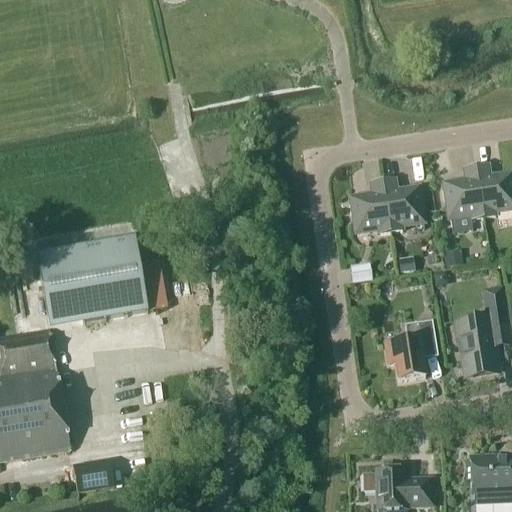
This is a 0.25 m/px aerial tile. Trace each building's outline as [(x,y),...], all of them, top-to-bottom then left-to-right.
[(488,168),(475,170),(483,220),(496,218),(495,214),(511,210),(511,186),(510,176),(490,179),(488,168)] [(470,222),(483,220),(475,170),(462,172),(464,183),(443,187),(444,190),(441,190),(443,203),(446,202),(448,221),(469,218),(470,222)] [(382,184),(389,234),(402,232),(402,228),(422,225),(417,191),(396,194),(395,182),(382,184)] [(377,236),(389,234),(382,184),(369,186),(371,198),(350,201),(350,204),(348,204),(350,217),(352,216),(355,235),(376,232),(377,236)] [(36,258),(46,317),(80,311),(82,327),(147,316),(135,241),(36,258)] [(446,268),(459,266),(458,257),(445,258),(446,268)] [(400,276),(415,274),(413,260),(398,262),(400,276)] [(371,282),(369,266),(349,269),(351,285),(371,282)] [(436,290),(448,287),(446,274),(433,277),(436,290)] [(507,338),(499,291),(483,293),(486,310),(488,325),(457,330),(464,375),(468,374),(471,377),(477,376),(480,372),(496,370),(492,340),(507,338)] [(436,351),(431,323),(404,327),(406,344),(384,348),(387,368),(395,367),(398,384),(424,380),(420,353),(436,351)] [(0,463),(69,452),(48,331),(0,339),(0,463)] [(511,461),(488,462),(487,458),(469,459),(471,491),(474,495),(474,506),(511,503),(511,461)] [(91,465),(73,468),(78,497),(95,495),(91,465)] [(405,482),(405,472),(375,473),(376,511),(406,511),(406,510),(432,509),(431,481),(405,482)]
